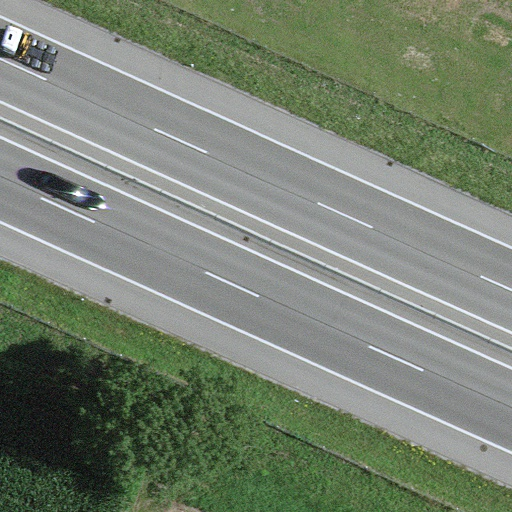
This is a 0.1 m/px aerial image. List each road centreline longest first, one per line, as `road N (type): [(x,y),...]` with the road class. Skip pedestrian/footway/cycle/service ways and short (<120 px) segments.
road 1 (motorway): [(0,187),(511,417)]
road 2 (motorway): [(511,290),(0,61)]
